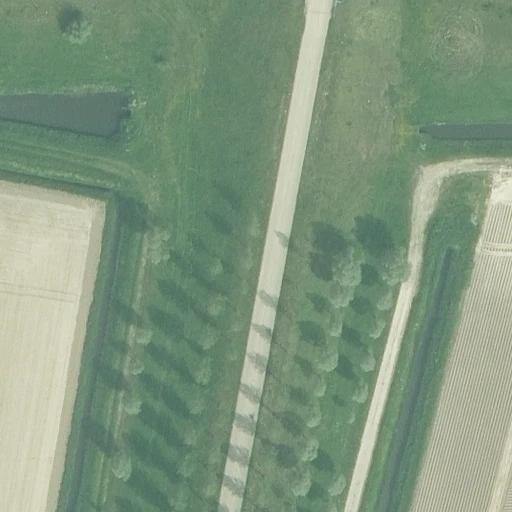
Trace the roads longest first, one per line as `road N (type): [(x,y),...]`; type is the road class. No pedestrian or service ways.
road 1 (tertiary): [(229,511),(321,0)]
road 2 (track): [(352,511),(427,187),(456,166),(511,166)]
